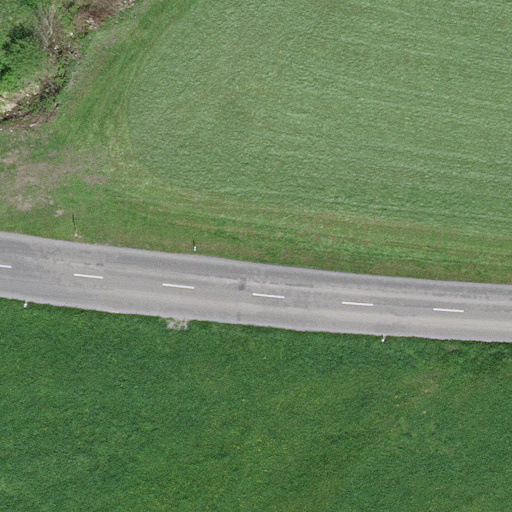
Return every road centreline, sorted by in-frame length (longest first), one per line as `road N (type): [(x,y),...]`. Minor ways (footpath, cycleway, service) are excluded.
road 1 (secondary): [(511,313),(0,265)]
road 2 (track): [(0,201),(39,177),(185,0)]
